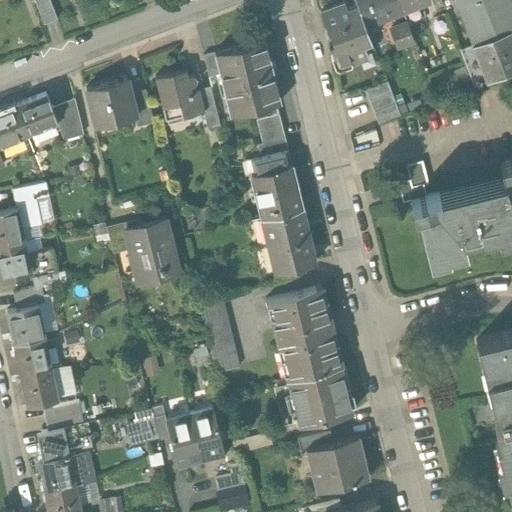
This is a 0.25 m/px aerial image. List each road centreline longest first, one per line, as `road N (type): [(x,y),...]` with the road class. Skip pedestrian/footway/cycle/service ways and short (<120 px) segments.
road 1 (residential): [(286,0),(370,321)]
road 2 (residential): [(0,81),(214,0)]
road 3 (residential): [(370,321),(415,511)]
road 4 (residential): [(511,292),(370,321)]
